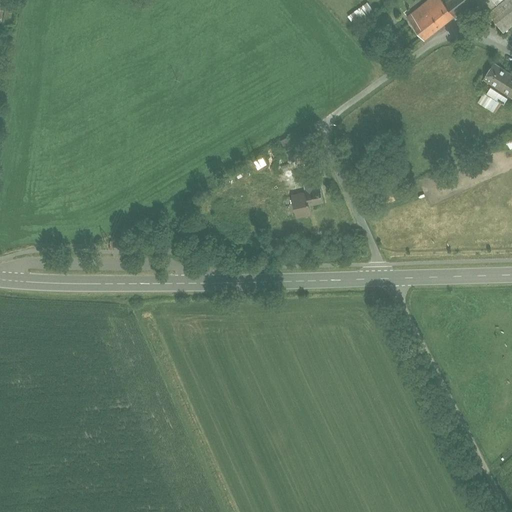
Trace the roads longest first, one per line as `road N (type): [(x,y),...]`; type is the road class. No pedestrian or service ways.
road 1 (residential): [(511,48),(472,24),(459,25),(331,120),(329,154),(384,279)]
road 2 (secondary): [(384,279),(0,280)]
road 3 (unclassified): [(384,279),(502,511)]
road 4 (secondary): [(511,275),(384,279)]
